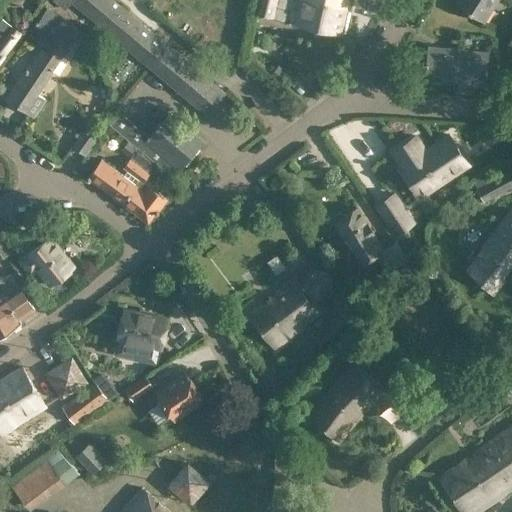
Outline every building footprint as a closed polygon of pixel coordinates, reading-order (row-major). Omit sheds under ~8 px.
[(206,114),(225,92),(115,0),(53,0),(64,9),(71,2),(206,114)] [(259,0),(256,14),(271,17),(273,17),(275,6),(289,9),(288,15),(286,21),(295,22),(294,23),(322,29),(328,4),(309,0),(259,0)] [(340,33),(346,0),(328,0),(328,4),(322,29),(329,31),(340,33)] [(485,23),(499,0),(456,0),(454,4),(485,23)] [(62,55),(63,56),(81,30),(47,7),(29,34),(42,42),(5,98),(34,117),(46,100),(38,94),(53,72),(52,71),(62,55)] [(0,56),(20,29),(2,16),(0,18),(0,56)] [(424,80),(454,83),(458,48),(428,45),(424,80)] [(485,86),(489,52),(458,48),(454,83),(485,86)] [(270,74),(287,87),(295,77),(279,63),(270,74)] [(120,113),(110,125),(173,178),(204,141),(169,112),(148,137),(120,113)] [(91,118),(72,145),(86,155),(105,127),(91,118)] [(467,165),(461,155),(448,136),(424,152),(414,138),(392,153),(401,168),(400,168),(413,188),(420,197),(467,165)] [(136,148),(128,140),(121,149),(129,156),(136,148)] [(136,149),(130,158),(149,173),(155,165),(136,149)] [(124,175),(101,158),(86,177),(122,204),(139,179),(127,170),(124,175)] [(149,173),(130,158),(123,167),(127,170),(139,179),(143,182),(143,181),(149,173)] [(511,186),(511,168),(476,188),(484,202),(511,186)] [(139,179),(122,204),(147,222),(154,212),(156,213),(166,200),(146,185),(147,184),(143,181),(143,182),(139,179)] [(412,221),(393,193),(376,205),(395,232),(412,221)] [(376,234),(356,207),(335,221),(344,235),(342,236),(362,264),(375,255),(389,275),(409,261),(395,241),(383,249),(374,236),(376,234)] [(480,250),(481,251),(466,273),(493,293),(503,279),(501,278),(511,263),(511,212),(509,210),(480,250)] [(49,286),(76,265),(52,233),(18,260),(30,276),(37,270),(49,286)] [(13,250),(6,241),(0,245),(0,253),(3,257),(13,250)] [(415,244),(405,252),(411,260),(421,252),(415,244)] [(328,273),(312,269),(303,282),(314,296),(330,290),(328,273)] [(16,282),(10,273),(0,280),(0,287),(21,320),(37,309),(18,281),(16,282)] [(309,303),(293,282),(249,315),(274,348),(321,311),(313,301),(309,303)] [(21,320),(0,287),(0,326),(4,333),(22,321),(21,320)] [(123,306),(116,338),(118,338),(132,342),(129,357),(156,363),(160,348),(162,348),(169,316),(123,306)] [(89,378),(73,354),(48,369),(62,395),(89,378)] [(355,362),(333,387),(310,414),(340,440),(368,408),(386,387),(367,372),(355,362)] [(0,378),(0,434),(47,406),(22,365),(0,378)] [(184,370),(154,390),(174,420),(205,400),(184,370)] [(104,373),(94,381),(108,398),(119,392),(104,373)] [(145,374),(137,379),(125,388),(125,389),(133,400),(154,386),(145,374)] [(94,381),(61,406),(75,424),(108,399),(94,381)] [(511,423),(460,460),(438,476),(461,511),(477,511),(511,488),(511,423)] [(89,441),(75,455),(93,473),(107,459),(89,441)] [(57,448),(10,483),(30,510),(66,484),(65,483),(80,472),(57,448)] [(171,511),(141,485),(117,511),(171,511)]
